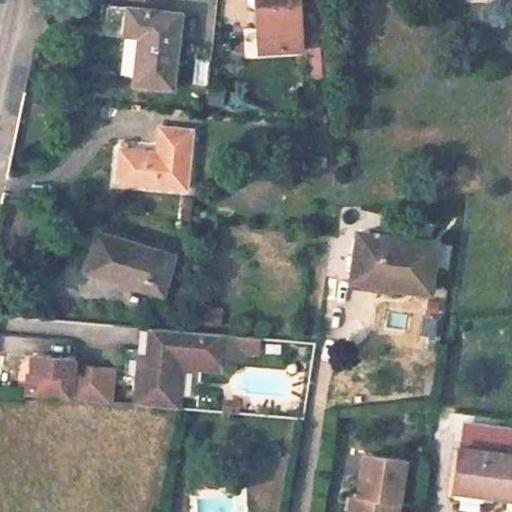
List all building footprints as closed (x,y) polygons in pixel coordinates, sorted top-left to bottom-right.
[(298,0),(257,0),(261,36),(284,33),(285,54),(304,52),(298,0)] [(177,16),(127,10),(123,42),(134,44),(129,83),(169,88),(177,16)] [(261,36),(263,57),(285,54),(284,33),(261,36)] [(202,135),(167,132),(164,154),(129,151),(125,182),(196,188),(202,135)] [(427,291),(434,242),(357,231),(349,278),(427,291)] [(167,255),(94,232),(82,270),(156,292),(167,255)] [(216,327),(221,310),(202,305),(197,322),(216,327)] [(260,335),(155,328),(152,360),(147,359),(145,393),(185,396),(188,359),(188,354),(196,355),(196,360),(222,362),(223,353),(245,354),(245,349),(260,350),(260,335)] [(72,360),(30,357),(27,393),(70,396),(71,368),(72,360)] [(222,362),(196,360),(195,368),(221,370),(222,362)] [(111,370),(71,368),(70,396),(109,398),(111,370)] [(144,400),(185,403),(185,396),(145,393),(144,400)] [(511,453),(458,444),(451,488),(511,497),(511,453)] [(399,511),(408,461),(367,454),(361,494),(357,511),(399,511)] [(357,511),(361,494),(353,494),(350,511),(357,511)]
